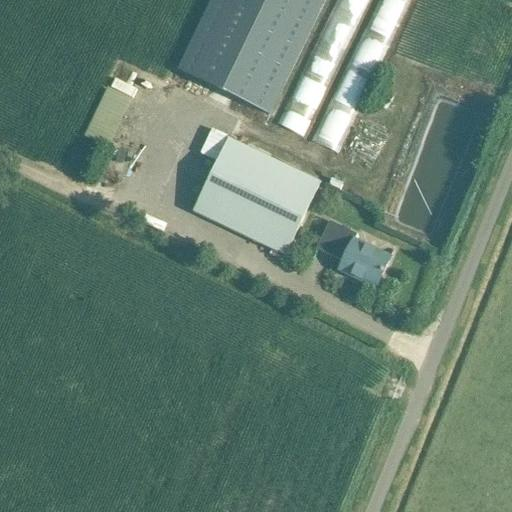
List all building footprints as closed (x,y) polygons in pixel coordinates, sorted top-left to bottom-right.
[(213,0),(188,54),(277,97),(323,0),(213,0)] [(317,77),(298,120),(314,127),(333,84),(317,77)] [(413,116),(430,123),(433,114),(416,108),(413,116)] [(391,156),(399,121),(372,114),(363,149),(391,156)] [(229,140),(194,213),(285,257),(320,183),(229,140)] [(382,188),(380,197),(396,202),(399,193),(382,188)] [(339,271),(367,284),(377,289),(391,258),(355,241),(358,235),(344,229),(331,256),(343,262),(339,271)]
